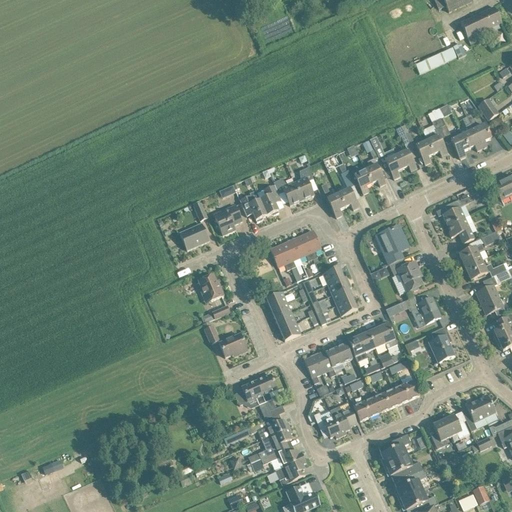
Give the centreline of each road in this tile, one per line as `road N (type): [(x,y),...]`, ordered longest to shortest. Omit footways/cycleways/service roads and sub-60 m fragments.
road 1 (residential): [(487,372),(410,207)]
road 2 (residential): [(283,355),(372,308),(345,238)]
road 3 (residential): [(353,447),(425,415),(432,397),(487,372)]
road 4 (residential): [(223,252),(311,215),(334,241),(345,238)]
